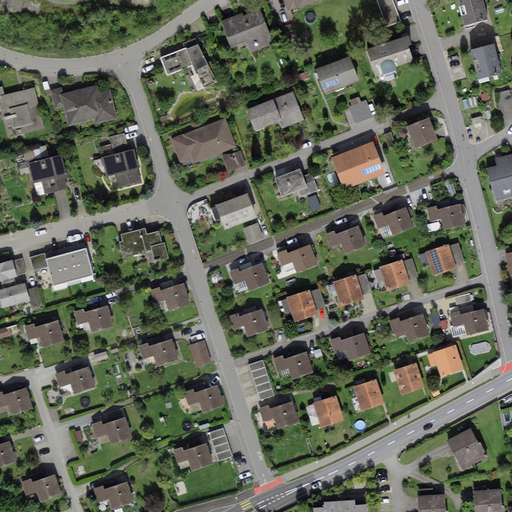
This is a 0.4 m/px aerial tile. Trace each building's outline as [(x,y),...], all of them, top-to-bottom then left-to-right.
[(319,0),(283,0),(288,12),(319,0)] [(392,0),(376,0),(387,27),(401,22),(392,0)] [(482,0),(457,0),(463,25),(487,19),(482,0)] [(242,14),(221,22),(231,49),(247,43),(251,55),(273,47),(260,11),(243,17),(242,14)] [(408,35),(366,49),(375,76),(397,69),(396,67),(414,61),(408,45),(411,44),(408,35)] [(185,49),(198,44),(196,39),(182,43),(185,49)] [(494,43),(469,50),(476,78),(501,71),(494,43)] [(185,49),(160,58),(167,76),(192,65),(203,87),(216,81),(198,44),(185,49)] [(350,56),(316,69),(325,93),(359,80),(350,56)] [(108,83),(62,95),(65,107),(69,126),(93,120),(94,124),(116,119),(108,83)] [(65,107),(62,95),(60,87),(50,89),(54,109),(65,107)] [(34,88),(4,96),(6,105),(14,136),(44,128),(34,88)] [(511,100),(509,90),(496,93),(499,107),(511,103),(511,100)] [(293,92),(245,111),(254,133),(280,122),(283,128),(304,120),(293,92)] [(366,101),(349,107),(355,123),(372,117),(366,101)] [(481,116),(471,119),(473,124),(482,121),(481,116)] [(225,118),(172,139),(181,161),(191,157),(194,163),(236,146),(225,118)] [(429,118),(406,126),(414,148),(438,140),(429,118)] [(390,132),(383,135),(388,148),(395,145),(390,132)] [(124,133),(109,137),(113,152),(128,149),(124,133)] [(372,142),(332,158),(344,189),(384,173),(372,142)] [(44,146),(33,148),(35,159),(46,156),(44,146)] [(133,150),(102,158),(106,176),(115,174),(118,187),(140,181),(133,150)] [(241,152),(224,157),(228,172),(245,167),(241,152)] [(62,153),(28,162),(34,184),(41,182),(44,194),(67,188),(64,178),(69,177),(62,153)] [(497,166),(487,169),(495,202),(511,197),(511,154),(495,159),(497,166)] [(26,162),(18,164),(21,175),(29,173),(26,162)] [(300,169),(274,178),(282,197),(297,191),(307,187),(303,177),(300,169)] [(311,173),(303,177),(307,187),(297,191),(300,198),(318,191),(311,173)] [(248,193),(215,205),(224,229),(257,217),(248,193)] [(438,208),(428,210),(430,222),(439,220),(441,231),(464,226),(461,207),(439,212),(438,208)] [(384,212),(372,216),(377,232),(386,229),(389,237),(414,228),(406,208),(385,215),(384,212)] [(257,225),(244,229),(250,244),(262,240),(257,225)] [(145,228),(121,234),(122,241),(119,242),(123,259),(146,253),(148,264),(168,259),(164,242),(161,243),(158,231),(146,234),(145,228)] [(339,230),(325,234),(329,245),(338,242),(341,251),(363,245),(358,228),(340,234),(339,230)] [(458,243),(448,246),(454,264),(464,261),(458,243)] [(448,245),(425,252),(425,253),(419,256),(421,263),(428,261),(433,276),(456,268),(454,264),(448,246),(448,245)] [(73,251),(80,278),(93,275),(86,248),(73,251)] [(292,248),(276,254),(281,268),(291,264),(294,273),(315,265),(309,248),(294,254),(292,248)] [(80,278),(73,251),(60,255),(67,282),(80,278)] [(48,267),(46,258),(44,253),(30,257),(34,271),(48,267)] [(67,282),(60,255),(46,258),(48,267),(53,285),(67,282)] [(412,258),(402,262),(408,280),(418,277),(412,258)] [(12,259),(0,262),(0,281),(1,281),(14,277),(17,277),(16,276),(13,261),(12,259)] [(22,259),(13,261),(16,276),(26,273),(22,259)] [(401,260),(380,267),(380,269),(373,271),(377,282),(383,280),(387,291),(409,284),(408,280),(402,262),(401,260)] [(242,269),(229,274),(234,286),(244,282),(248,291),(268,283),(260,265),(243,271),(242,269)] [(365,273),(355,277),(362,295),(371,292),(365,273)] [(355,275),(333,282),(333,284),(326,286),(330,297),(337,295),(341,306),(363,299),(362,295),(355,277),(355,275)] [(14,277),(1,281),(3,288),(16,285),(14,277)] [(3,288),(0,289),(0,300),(2,308),(30,300),(27,289),(25,282),(16,285),(3,288)] [(160,287),(150,290),(154,303),(165,300),(169,310),(190,303),(183,283),(161,290),(160,287)] [(37,287),(27,289),(30,300),(32,308),(42,306),(37,287)] [(319,289),(310,291),(316,310),(324,307),(319,289)] [(309,290),(287,297),(287,298),(281,300),(285,313),(291,312),(294,321),(317,314),(316,310),(310,291),(309,290)] [(470,295),(455,298),(456,305),(471,301),(470,295)] [(83,309),(73,311),(76,325),(88,322),(91,332),(113,326),(108,307),(84,313),(83,309)] [(459,311),(448,313),(452,327),(464,324),(466,335),(489,329),(484,309),(459,314),(459,311)] [(238,313),(228,317),(232,330),(244,326),(247,337),(268,330),(261,310),(239,317),(238,313)] [(437,312),(430,314),(434,325),(441,323),(437,312)] [(398,318),(389,321),(393,335),(395,334),(396,338),(407,335),(409,341),(428,335),(422,315),(399,323),(398,318)] [(34,323),(24,326),(28,340),(40,337),(42,346),(62,341),(57,321),(35,327),(34,323)] [(6,328),(0,329),(0,338),(8,336),(6,328)] [(364,333),(341,340),(345,350),(348,360),(370,353),(364,333)] [(345,350),(341,340),(340,336),(330,339),(335,353),(345,350)] [(148,343),(138,345),(142,358),(154,355),(157,366),(178,359),(171,339),(149,346),(148,343)] [(203,341),(190,345),(196,367),(210,363),(203,341)] [(455,347),(426,356),(429,368),(438,365),(441,375),(462,368),(455,347)] [(320,348),(313,350),(315,357),(322,355),(320,348)] [(106,351),(93,355),(95,362),(109,358),(106,351)] [(307,353),(285,359),(288,368),(292,379),(313,372),(307,353)] [(288,368),(285,359),(284,355),(273,358),(278,372),(288,368)] [(262,361),(248,366),(260,399),(274,394),(262,361)] [(416,363),(393,370),(400,394),(424,386),(416,363)] [(64,370),(55,373),(59,387),(70,384),(73,394),(95,387),(88,367),(65,375),(64,370)] [(375,379),(354,386),(362,411),(383,404),(375,379)] [(193,389),(183,393),(187,406),(199,403),(202,413),(224,406),(217,385),(194,393),(193,389)] [(436,387),(430,389),(434,397),(440,394),(436,387)] [(1,392),(0,392),(0,407),(8,405),(11,415),(32,408),(26,388),(3,396),(1,392)] [(336,396),(313,404),(320,427),(343,420),(336,396)] [(268,405),(258,408),(262,423),(274,419),(277,429),(299,422),(292,402),(269,409),(268,405)] [(101,421),(92,424),(97,439),(107,435),(110,446),(133,438),(126,417),(102,425),(101,421)] [(223,429),(209,434),(218,462),(232,457),(223,429)] [(471,429),(447,441),(461,470),(488,457),(480,442),(478,443),(471,429)] [(80,430),(74,432),(78,445),(84,443),(80,430)] [(0,465),(15,461),(9,442),(0,444),(0,465)] [(182,447),(173,449),(177,463),(188,459),(191,470),(212,464),(206,443),(183,450),(182,447)] [(31,478),(21,482),(26,495),(35,492),(39,503),(61,495),(54,475),(32,483),(31,478)] [(102,486),(93,489),(98,503),(108,499),(112,510),(133,503),(127,482),(104,490),(102,486)] [(417,489),(418,496),(434,495),(433,488),(417,489)] [(500,489),(474,491),(475,511),(503,511),(503,504),(501,504),(500,489)] [(434,495),(418,496),(418,511),(447,511),(448,511),(445,511),(444,495),(434,495)] [(323,508),(313,509),(313,511),(366,511),(367,505),(356,506),(356,501),(323,502),(323,508)]
